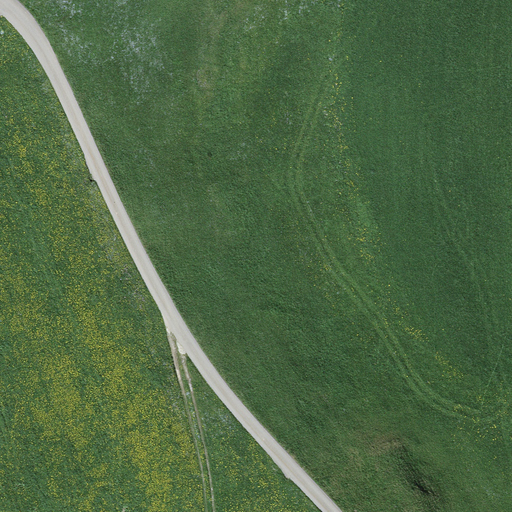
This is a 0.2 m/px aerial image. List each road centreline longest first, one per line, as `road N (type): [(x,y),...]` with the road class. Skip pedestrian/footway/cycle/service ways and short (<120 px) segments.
road 1 (unclassified): [(330,511),(189,346),(42,48),(0,0)]
road 2 (track): [(176,324),(211,511)]
